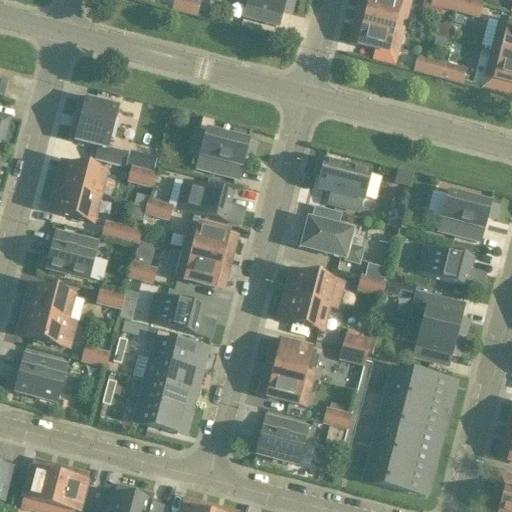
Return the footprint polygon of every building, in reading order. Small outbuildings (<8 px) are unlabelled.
[(174,0),(172,11),(196,17),(199,5),(200,0),(174,0)] [(292,0),(235,0),(235,2),(247,5),(244,17),(278,26),(281,14),(289,15),(292,0)] [(403,0),(369,0),(364,19),(402,29),(409,1),(403,0)] [(457,0),(431,0),(430,6),(454,12),(457,0)] [(466,2),(458,0),(457,0),(454,12),(478,18),(481,6),(466,2)] [(511,0),(498,0),(511,3),(511,7),(511,13),(511,0)] [(395,56),(402,29),(364,19),(361,32),(353,30),(349,44),(395,56)] [(493,51),(511,55),(511,27),(500,24),(493,51)] [(446,41),(434,38),(431,50),(443,53),(446,41)] [(511,55),(493,51),(486,78),(493,80),(491,92),(508,96),(511,85),(511,84),(511,55)] [(437,78),(440,66),(416,60),(413,72),(437,78)] [(440,66),(437,78),(461,84),(464,72),(440,66)] [(81,119),(75,143),(98,149),(95,161),(118,167),(121,153),(106,149),(109,139),(113,140),(117,122),(113,121),(116,109),(85,102),(84,106),(78,104),(75,118),(81,119)] [(0,140),(3,141),(8,120),(0,117),(0,140)] [(230,139),(243,142),(245,133),(232,130),(230,139)] [(230,139),(206,133),(200,157),(196,169),(212,173),(238,180),(244,157),(252,159),(255,146),(247,144),(247,143),(243,142),(230,139)] [(141,156),(137,172),(150,176),(155,159),(141,156)] [(369,175),(323,163),(323,165),(318,164),(315,177),(320,178),(316,191),(337,196),(334,207),(358,213),(361,202),(362,202),(369,175)] [(58,176),(55,188),(98,199),(105,174),(69,165),(65,178),(58,176)] [(154,177),(131,170),(128,182),(151,188),(154,177)] [(225,194),(227,187),(209,183),(207,189),(225,194)] [(184,184),(177,211),(238,226),(242,210),(227,206),(230,195),(225,194),(207,189),(184,184)] [(91,225),(98,199),(55,188),(52,200),(59,202),(56,215),(91,225)] [(439,228),(438,232),(479,243),(485,219),(493,221),(496,208),(488,206),(489,206),(447,195),(439,228)] [(171,209),(147,203),(144,214),(168,221),(171,209)] [(301,233),(297,248),(357,264),(360,252),(347,248),(352,230),(340,227),(343,216),(315,209),(312,223),(308,222),(305,234),(301,233)] [(190,225),(183,252),(221,262),(224,249),(232,251),(235,237),(190,225)] [(104,226),(101,237),(136,246),(139,235),(104,226)] [(393,247),(397,230),(380,226),(376,243),(393,247)] [(403,246),(406,234),(397,231),(394,244),(403,246)] [(49,258),(41,256),(38,268),(46,270),(46,271),(87,282),(93,258),(77,254),(81,241),(55,234),(49,258)] [(425,249),(418,276),(479,292),(483,276),(467,272),(470,261),(425,249)] [(213,291),(221,262),(183,252),(176,281),(213,291)] [(363,277),(382,282),(386,269),(367,264),(363,277)] [(152,284),(155,273),(131,266),(128,278),(152,284)] [(287,285),(284,297),(327,308),(327,309),(335,311),(342,285),(298,274),(295,287),(287,285)] [(360,279),(357,291),(381,297),(383,285),(360,279)] [(403,282),(401,292),(429,299),(431,290),(403,282)] [(26,299),(23,311),(66,322),(66,321),(73,297),(37,288),(33,301),(26,299)] [(99,293),(96,304),(120,310),(123,299),(99,293)] [(417,296),(409,326),(462,340),(467,323),(459,320),(462,308),(417,296)] [(155,297),(148,324),(209,340),(213,323),(198,319),(200,309),(155,297)] [(327,308),(284,297),(281,308),(289,310),(285,324),(321,333),(327,309),(327,308)] [(134,309),(122,307),(118,320),(130,323),(134,309)] [(74,323),(66,321),(66,322),(23,311),(20,323),(27,325),(24,338),(67,349),(74,323)] [(122,324),(120,335),(136,340),(139,328),(122,324)] [(458,357),(462,340),(409,326),(402,354),(447,365),(450,355),(458,357)] [(345,337),(342,349),(366,355),(369,343),(345,337)] [(155,339),(150,361),(192,372),(200,374),(206,353),(198,351),(198,350),(155,339)] [(118,340),(115,352),(123,354),(126,343),(118,340)] [(280,344),(273,371),(311,381),(318,354),(280,344)] [(363,366),(364,363),(366,355),(342,349),(339,360),(363,366)] [(81,362),(105,368),(108,357),(84,351),(81,362)] [(115,352),(112,363),(120,366),(123,354),(115,352)] [(65,367),(23,357),(17,380),(10,378),(6,391),(14,393),(55,404),(65,367)] [(144,381),(144,382),(187,393),(189,384),(197,386),(200,374),(192,372),(150,361),(144,381)] [(364,363),(363,366),(360,378),(368,380),(372,365),(364,363)] [(392,370),(363,483),(419,498),(449,385),(392,370)] [(304,408),(311,381),(273,371),(266,398),(304,408)] [(360,378),(356,392),(364,394),(368,380),(360,378)] [(107,382),(104,394),(112,396),(115,384),(107,382)] [(144,382),(139,403),(182,414),(182,413),(187,393),(144,382)] [(360,408),(364,394),(356,392),(352,406),(360,408)] [(112,396),(104,394),(101,405),(109,407),(112,396)] [(190,415),(182,413),(182,414),(139,403),(133,424),(176,435),(184,436),(190,415)] [(357,422),(360,408),(352,406),(349,418),(350,419),(349,420),(357,422)] [(323,424),(346,430),(347,430),(349,420),(350,419),(349,418),(326,412),(323,424)] [(255,456),(297,467),(306,430),(265,419),(259,443),(251,441),(248,453),(255,455),(255,456)] [(353,436),(357,422),(349,420),(347,430),(346,430),(345,434),(353,436)] [(329,429),(325,444),(339,447),(343,432),(329,429)] [(349,450),(353,436),(345,434),(342,448),(349,450)] [(511,463),(511,443),(511,448),(503,446),(499,460),(511,463)] [(346,464),(349,450),(342,448),(338,462),(346,464)] [(0,503),(3,504),(11,470),(0,467),(0,461),(0,459),(0,503)] [(342,478),(346,464),(338,462),(334,476),(342,478)] [(21,508),(34,511),(48,511),(58,478),(45,475),(47,467),(33,463),(21,508)] [(71,481),(58,478),(48,511),(77,511),(87,477),(73,473),(71,481)] [(493,499),(490,511),(491,511),(511,511),(511,478),(507,478),(501,501),(493,499)] [(97,511),(128,511),(134,493),(117,489),(115,497),(102,494),(97,511)] [(151,498),(134,493),(128,511),(160,511),(162,509),(149,506),(151,498)] [(180,511),(195,511),(197,506),(183,502),(180,511)]
